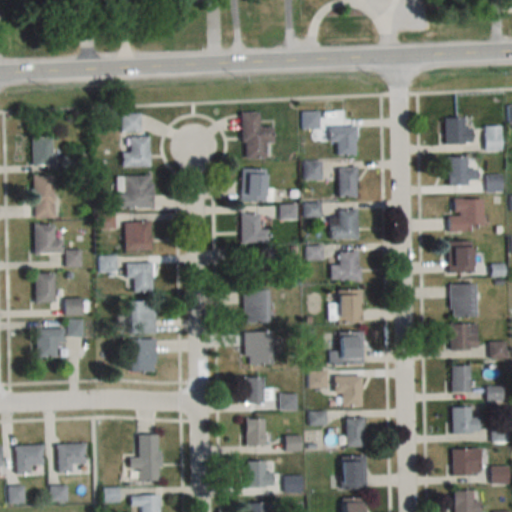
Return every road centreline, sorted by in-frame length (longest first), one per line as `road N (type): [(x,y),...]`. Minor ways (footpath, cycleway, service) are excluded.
road 1 (secondary): [(0,73),(511,53)]
road 2 (residential): [(406,511),(394,56)]
road 3 (residential): [(197,511),(193,148)]
road 4 (residential): [(0,406),(194,404)]
